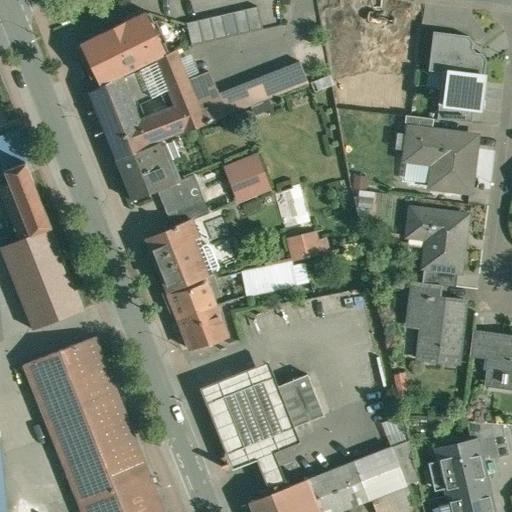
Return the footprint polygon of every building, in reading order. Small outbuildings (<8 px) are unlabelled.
[(258,6),(187,22),(192,45),(193,44),(262,28),(263,28),(258,6)] [(124,21),(103,31),(104,34),(79,47),(83,56),(81,57),(91,78),(93,77),(98,87),(170,52),(165,42),(167,41),(156,19),(154,20),(150,12),(125,24),(124,21)] [(469,35),(434,31),(429,70),(443,72),(443,70),(485,75),(487,59),(482,53),(476,52),(473,47),(473,41),(469,35)] [(170,52),(98,87),(90,92),(116,159),(151,145),(150,143),(185,130),(186,131),(225,115),(217,94),(218,93),(209,71),(189,79),(176,49),(170,52)] [(300,61),(277,70),(285,92),(309,83),(300,61)] [(276,71),(218,94),(218,93),(217,94),(225,115),(285,92),(277,70),(276,71)] [(485,75),(443,70),(443,72),(439,104),(439,105),(473,109),(480,110),(485,75)] [(473,109),(439,105),(438,118),(472,122),(473,109)] [(434,118),(406,115),(405,128),(410,129),(410,127),(433,130),(434,118)] [(433,130),(410,127),(410,129),(406,159),(434,162),(431,186),(471,191),(477,135),(433,130)] [(151,145),(116,159),(132,200),(157,190),(176,183),(176,181),(181,179),(167,143),(161,145),(160,142),(151,145)] [(257,154),(228,166),(227,166),(232,178),(241,200),(270,188),(257,154)] [(26,161),(4,170),(9,182),(0,185),(0,190),(20,240),(53,227),(26,161)] [(176,183),(157,190),(171,226),(191,218),(207,212),(193,175),(181,179),(176,181),(176,183)] [(468,215),(412,208),(409,234),(410,234),(410,231),(428,234),(425,265),(458,270),(461,270),(468,215)] [(171,226),(145,236),(166,289),(212,272),(191,218),(171,226)] [(20,240),(2,247),(33,329),(85,309),(53,227),(20,240)] [(308,241),(292,245),(295,257),(311,253),(308,241)] [(291,261),(244,271),(249,295),(296,285),(291,261)] [(458,270),(425,265),(423,281),(443,284),(456,286),(458,270)] [(423,281),(416,280),(414,291),(442,295),(443,284),(423,281)] [(207,284),(170,293),(171,296),(176,307),(175,307),(176,310),(180,318),(176,319),(179,326),(182,325),(185,333),(186,335),(191,346),(190,347),(191,349),(227,337),(207,284)] [(442,295),(414,291),(411,313),(425,315),(420,357),(458,362),(466,298),(442,295)] [(496,331),(473,329),(470,355),(488,358),(492,358),(495,337),(496,331)] [(165,511),(96,336),(24,364),(83,511),(165,511)] [(511,339),(495,337),(492,358),(488,358),(486,372),(503,374),(502,382),(511,383),(511,339)] [(267,361),(202,387),(233,464),(256,455),(270,488),(287,481),(274,448),(298,438),(293,425),(277,385),(267,361)] [(306,373),(277,385),(293,425),(322,414),(306,373)] [(503,424),(468,421),(472,440),(477,439),(482,458),(510,454),(503,424)] [(472,440),(438,448),(452,511),(494,511),(482,458),(477,439),(472,440)] [(392,446),(307,479),(319,511),(337,511),(372,498),(406,484),(392,446)] [(319,511),(307,479),(289,486),(287,481),(270,488),(260,491),(262,496),(251,500),(251,501),(255,511),(319,511)] [(406,484),(372,498),(377,511),(397,511),(414,505),(406,484)]
